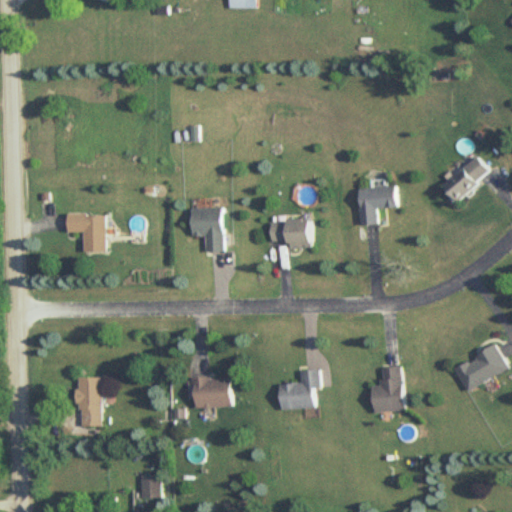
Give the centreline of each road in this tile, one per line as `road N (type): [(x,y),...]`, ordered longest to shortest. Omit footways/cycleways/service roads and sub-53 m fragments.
road 1 (residential): [(16,309),(394,300),(460,276),(511,231)]
road 2 (residential): [(21,511),(7,0)]
